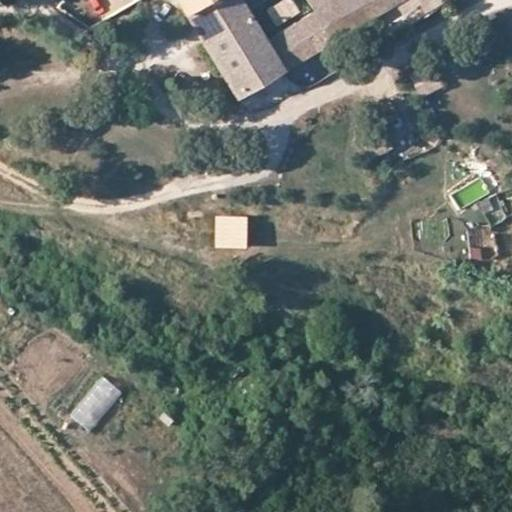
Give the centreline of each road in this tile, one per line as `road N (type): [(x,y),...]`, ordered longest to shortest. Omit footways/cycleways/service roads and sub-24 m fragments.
road 1 (track): [(93,211),(269,161),(298,104),(495,0)]
road 2 (track): [(0,171),(196,248),(438,244)]
